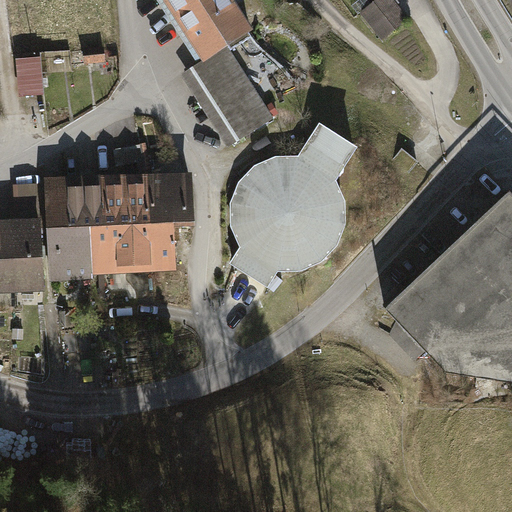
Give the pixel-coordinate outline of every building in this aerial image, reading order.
[(164,0),(203,60),(227,45),(254,27),(237,0),(164,0)] [(285,0),(260,0),(270,14),(287,2),(285,0)] [(409,19),(393,0),(376,0),(360,12),(382,40),(409,19)] [(274,118),(227,45),(203,60),(181,74),(227,147),(274,118)] [(105,46),(84,48),(85,63),(107,61),(105,46)] [(83,50),(74,51),(75,62),(84,61),(83,50)] [(20,55),(22,98),(47,96),(45,54),(20,55)] [(309,139),(299,155),(276,155),(255,165),(240,181),(231,203),(232,226),(242,247),(232,262),(271,286),(281,271),(304,270),(324,260),(340,243),(348,222),(347,199),(338,178),(347,163),(309,139)] [(147,143),(126,146),(129,165),(150,162),(147,143)] [(409,173),(418,162),(403,149),(393,160),(409,173)] [(149,172),(152,221),(177,220),(195,219),(193,169),(173,170),(149,172)] [(103,174),(105,223),(152,221),(149,172),(119,173),(103,174)] [(96,174),(66,176),(69,225),(91,224),(105,223),(103,174),(96,174)] [(93,273),(91,224),(69,225),(66,176),(46,177),(51,280),(80,279),(94,278),(93,273)] [(405,293),(387,310),(420,345),(446,372),(511,380),(511,196),(509,194),(472,229),(405,293)] [(18,217),(9,218),(12,290),(46,289),(43,216),(18,217)] [(0,290),(12,290),(9,218),(0,218),(0,290)] [(177,231),(177,220),(152,221),(154,270),(179,269),(177,231)] [(154,270),(152,221),(105,223),(91,224),(93,273),(109,272),(122,272),(154,270)] [(70,310),(60,311),(61,327),(71,327),(70,310)]
